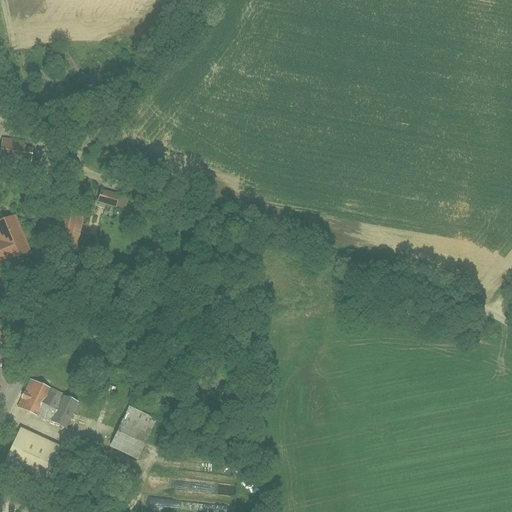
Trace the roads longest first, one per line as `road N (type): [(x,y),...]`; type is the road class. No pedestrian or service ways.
road 1 (residential): [(511,328),(475,308),(64,164),(42,164)]
road 2 (residential): [(0,417),(34,330),(42,164)]
road 3 (track): [(69,166),(199,0)]
